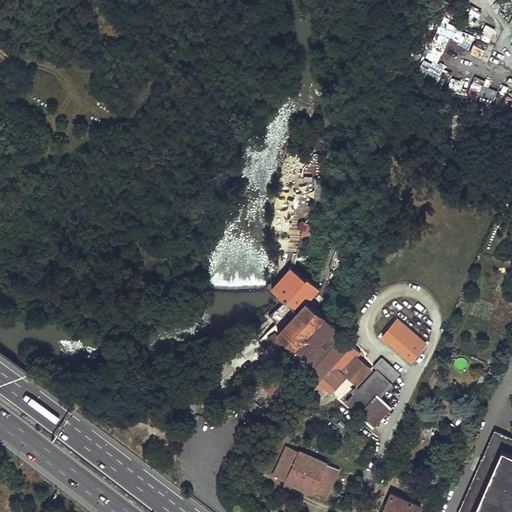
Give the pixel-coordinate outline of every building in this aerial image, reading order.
[(505,0),(501,0),(498,6),(506,12),(511,4),(505,0)] [(441,13),(452,17),(457,6),(447,1),(441,13)] [(485,25),(479,39),(489,44),(495,29),(485,25)] [(470,48),(473,35),(460,32),(458,45),(470,48)] [(432,43),(444,49),(449,39),(437,33),(432,43)] [(478,59),(480,45),(471,44),(469,57),(478,59)] [(482,47),(478,59),(487,62),(491,51),(482,47)] [(426,60),(437,64),(441,53),(430,49),(426,60)] [(417,76),(436,83),(439,76),(449,80),(452,73),(422,62),(417,76)] [(474,101),(483,82),(475,78),(466,96),(474,101)] [(460,95),(464,83),(451,79),(447,91),(460,95)] [(479,102),(494,104),(495,90),(481,88),(479,102)] [(380,254),(393,262),(403,247),(390,239),(380,254)] [(295,348),(296,349),(326,317),(316,307),(319,304),(313,298),(321,288),(307,276),(306,278),(292,265),(286,272),(277,282),(272,278),(267,283),(284,301),(268,315),(283,329),(278,334),(275,331),(268,338),(279,351),(292,345),(295,348)] [(351,308),(356,313),(380,289),(372,280),(349,306),(351,308)] [(382,290),(391,299),(396,293),(387,285),(382,290)] [(411,360),(426,342),(409,327),(402,321),(408,315),(392,300),(371,325),(411,360)] [(402,321),(409,327),(415,320),(408,315),(402,321)] [(297,355),(314,370),(312,372),(315,375),(307,384),(321,396),(329,388),(332,391),(348,374),(344,371),(358,356),(362,352),(344,335),(345,334),(326,317),(296,349),(297,355)] [(357,383),(371,369),(358,356),(344,371),(348,374),(357,383)] [(286,359),(263,383),(271,390),(293,366),(286,359)] [(466,359),(456,360),(457,371),(467,370),(466,359)] [(385,368),(381,372),(390,381),(394,376),(385,368)] [(378,394),(390,381),(381,372),(377,369),(346,401),(359,413),(378,394)] [(251,403),(261,393),(256,388),(246,398),(251,403)] [(371,423),(388,404),(378,394),(359,413),(371,423)] [(511,436),(496,429),(458,511),(511,511),(511,510),(511,436)] [(287,445),(274,474),(326,498),(340,467),(287,445)] [(452,472),(457,461),(452,459),(447,470),(452,472)] [(417,511),(421,505),(392,493),(383,511),(417,511)]
